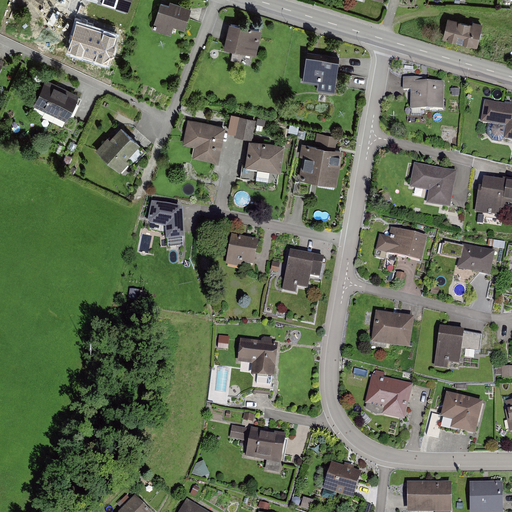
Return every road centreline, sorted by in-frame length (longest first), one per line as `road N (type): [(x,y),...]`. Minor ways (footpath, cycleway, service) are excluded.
road 1 (residential): [(511,459),(388,455),(352,435),(334,404),(332,357),(385,40)]
road 2 (residential): [(0,38),(171,119)]
road 3 (tertiary): [(385,40),(254,0)]
road 4 (tertiary): [(511,77),(385,40)]
road 5 (residential): [(171,119),(217,0)]
